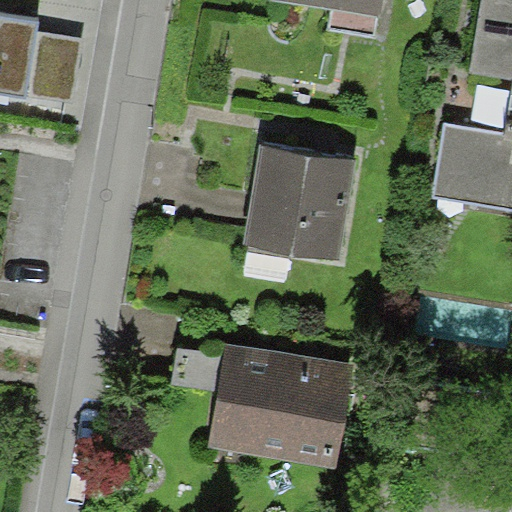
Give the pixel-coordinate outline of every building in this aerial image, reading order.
[(302,0),(331,5),(327,28),(373,35),(378,0),(302,0)] [(511,0),(474,0),(463,73),(505,80),(498,123),(436,113),(422,201),(511,215),(511,0)] [(353,158),(255,145),(240,251),(338,264),(353,158)] [(222,352),(176,344),(169,383),(212,390),(202,449),(332,470),(350,365),(224,344),(222,352)] [(511,399),(511,392),(411,378),(397,473),(499,488),(511,399)]
